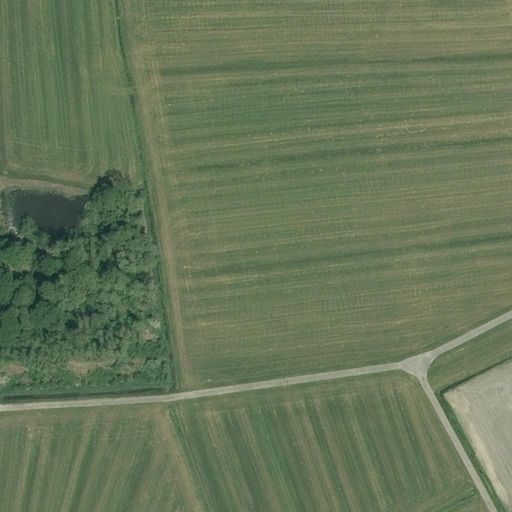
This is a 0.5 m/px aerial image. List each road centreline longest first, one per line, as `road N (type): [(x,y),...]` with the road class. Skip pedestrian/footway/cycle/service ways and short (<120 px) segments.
road 1 (track): [(511,313),(415,362),(169,398),(0,407)]
road 2 (track): [(415,362),(494,511)]
